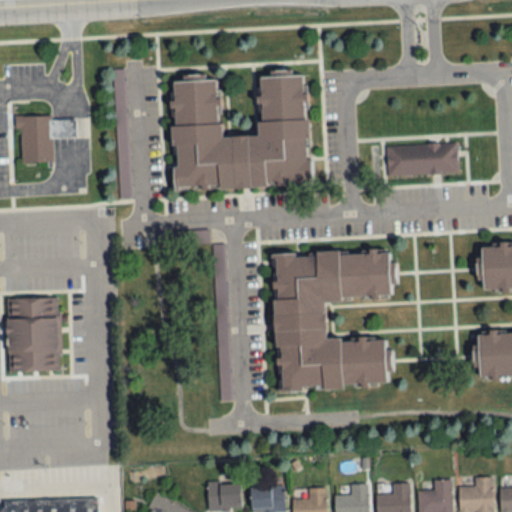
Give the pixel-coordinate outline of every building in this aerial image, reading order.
[(311,185),(307,74),(260,76),(262,135),(221,136),(219,78),(173,80),(177,190),(311,185)] [(126,127),(126,111),(115,111),(115,127),(126,127)] [(53,163),(53,139),(76,139),(76,117),(19,117),(19,163),(53,163)] [(387,145),(387,176),(458,174),(457,143),(387,145)] [(511,289),(511,244),(483,244),(483,289),(511,289)] [(393,297),(390,249),(273,256),(281,390),(389,384),(386,337),(329,340),(326,301),(393,297)] [(8,372),(60,371),(59,297),(7,298),(8,372)] [(511,377),(511,333),(480,333),(481,378),(511,377)] [(494,511),(493,477),(475,478),(475,486),(458,487),(458,511),(494,511)] [(418,491),(418,511),(452,511),(452,480),(433,480),(434,491),(418,491)] [(242,483),(208,483),(208,510),(242,510),(242,483)] [(377,494),(376,511),(410,511),(410,483),(393,483),(393,494),(377,494)] [(334,495),(335,511),(369,511),(368,484),(350,485),(351,495),(334,495)] [(252,487),(252,511),(285,511),(285,487),(252,487)] [(326,511),(327,488),(309,488),(309,499),(293,499),(292,511),(326,511)] [(511,511),(511,488),(500,488),(500,511),(511,511)] [(190,511),(158,494),(148,511),(190,511)] [(98,511),(99,499),(0,500),(0,511),(98,511)]
